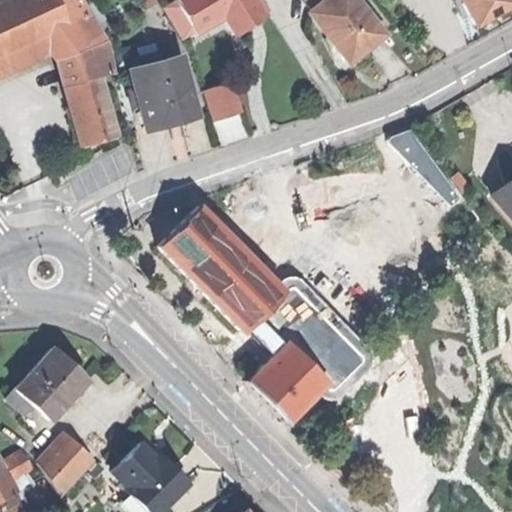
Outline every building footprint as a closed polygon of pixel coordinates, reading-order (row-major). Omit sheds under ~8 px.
[(0,0),(0,64),(67,34),(91,23),(76,0),(0,0)] [(85,0),(82,2),(91,18),(98,14),(89,0),(85,0)] [(173,0),(193,34),(224,16),(249,1),(248,0),(173,0)] [(259,0),(248,0),(249,1),(258,16),(266,12),(259,0)] [(333,47),(346,63),(363,50),(381,36),(353,0),(323,0),(306,13),(325,37),(326,39),(329,37),(336,45),(333,47)] [(455,0),(470,27),(480,21),(491,15),(489,13),(509,2),(508,0),(455,0)] [(258,16),(249,1),(224,16),(234,34),(246,27),(260,19),(258,16)] [(101,42),(91,23),(67,34),(76,54),(57,61),(64,87),(96,78),(109,74),(101,42)] [(0,73),(50,52),(57,61),(76,54),(67,34),(0,64),(0,73)] [(327,52),(333,47),(336,45),(329,37),(326,39),(325,37),(321,40),(327,52)] [(135,60),(138,70),(158,64),(155,54),(135,60)] [(138,70),(128,72),(133,90),(136,102),(144,130),(169,123),(192,117),(176,59),(158,64),(138,70)] [(202,88),(216,121),(255,104),(241,72),(202,88)] [(113,137),(96,78),(64,87),(80,147),(95,142),(113,137)] [(129,104),(136,102),(133,90),(126,92),(129,104)] [(451,238),(478,220),(476,212),(415,125),(414,121),(263,167),(274,200),(285,216),(409,178),(451,238)] [(488,197),(511,224),(511,176),(504,183),(488,197)] [(156,246),(241,332),(243,330),(283,291),(276,284),(246,254),(208,215),(198,205),(156,246)] [(511,253),(504,245),(482,267),(511,298),(511,253)] [(281,280),(276,284),(283,291),(243,330),(267,356),(283,341),(323,382),(314,391),(321,398),(326,400),(332,400),(336,398),(368,365),(369,363),(370,358),(369,354),(299,281),(294,278),(290,277),(285,278),(281,280)] [(264,400),(284,422),(287,419),(286,418),(314,391),(323,382),(283,341),(267,356),(243,379),(264,400)] [(32,404),(49,419),(66,401),(73,393),(71,392),(85,378),(68,362),(52,347),(6,397),(23,413),(32,404)] [(78,398),(73,393),(66,401),(72,406),(78,398)] [(151,431),(122,459),(137,475),(135,477),(151,493),(160,484),(173,497),(199,472),(182,455),(170,442),(162,451),(155,444),(159,440),(151,431)] [(34,464),(60,492),(92,463),(65,434),(34,464)] [(23,451),(0,462),(0,463),(8,478),(31,465),(23,451)] [(0,463),(0,497),(9,493),(14,490),(8,478),(0,463)] [(24,491),(34,503),(49,489),(39,478),(24,491)] [(19,511),(9,493),(0,497),(0,511),(19,511)]
